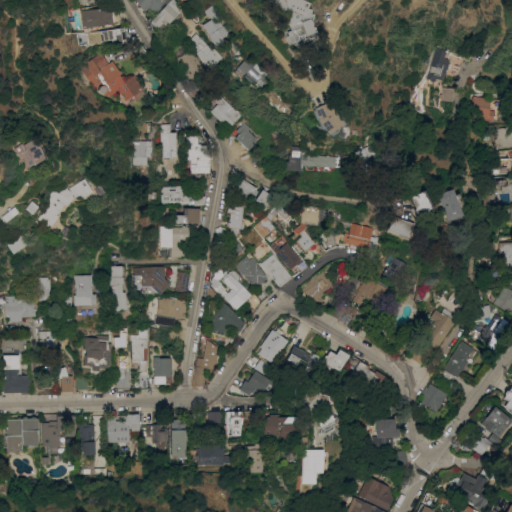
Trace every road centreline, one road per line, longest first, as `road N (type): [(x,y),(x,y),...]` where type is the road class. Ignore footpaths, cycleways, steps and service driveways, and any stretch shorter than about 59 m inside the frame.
road 1 (residential): [(183,398),(220,145),(124,0)]
road 2 (residential): [(472,65),(462,87),(459,151),(482,221),(470,253),(473,304),(409,396)]
road 3 (residential): [(277,303),(207,397),(0,403)]
road 4 (residential): [(433,455),(420,447),(405,381),(392,367),(277,303)]
road 5 (residential): [(359,0),(330,38),(315,90),(230,0)]
road 6 (residential): [(397,206),(283,190),(244,171),(220,145)]
road 7 (residential): [(511,355),(433,455),(401,511)]
road 8 (residential): [(330,327),(353,281),(350,264),(336,256),(277,303)]
